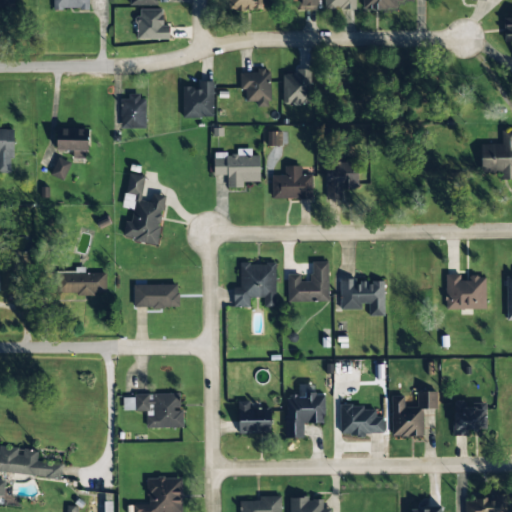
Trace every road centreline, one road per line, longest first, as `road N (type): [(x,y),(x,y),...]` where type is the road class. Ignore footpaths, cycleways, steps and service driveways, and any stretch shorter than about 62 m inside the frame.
road 1 (residential): [(0,67),(118,67),(275,39),(465,39)]
road 2 (residential): [(211,236),(511,233)]
road 3 (residential): [(511,464),(213,469)]
road 4 (residential): [(211,236),(213,511)]
road 5 (residential): [(212,348),(0,348)]
